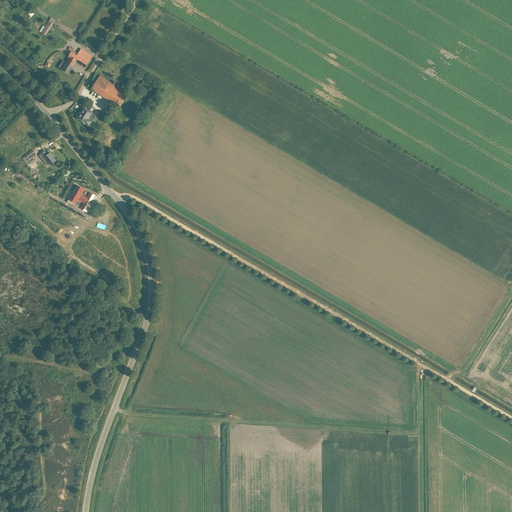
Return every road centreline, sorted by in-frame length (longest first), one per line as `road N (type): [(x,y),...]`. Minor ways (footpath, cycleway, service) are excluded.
road 1 (track): [(117,199),(130,195),(147,204),(511,417)]
road 2 (tertiary): [(85,511),(147,319),(150,268),(134,223),(48,114)]
road 3 (unclassified): [(48,114),(81,90),(139,0)]
